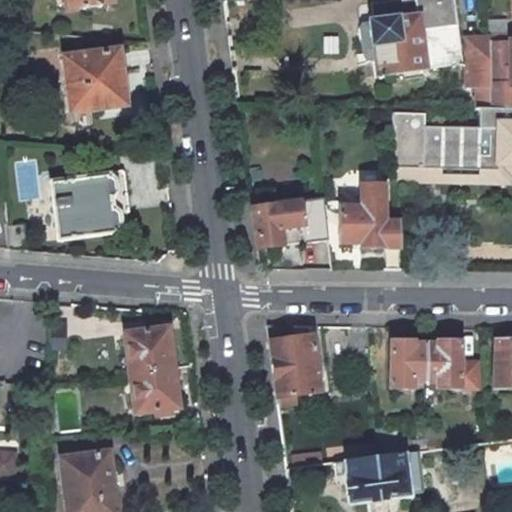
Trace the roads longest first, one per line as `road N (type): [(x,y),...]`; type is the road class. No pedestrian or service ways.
road 1 (residential): [(225,292),(183,0)]
road 2 (residential): [(225,292),(511,295)]
road 3 (residential): [(225,292),(0,269)]
road 4 (residential): [(251,511),(225,292)]
